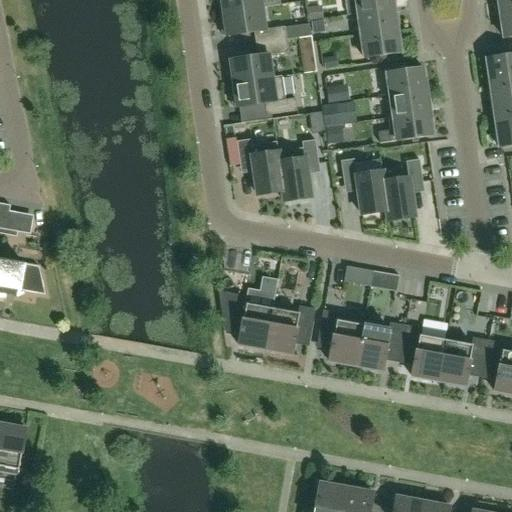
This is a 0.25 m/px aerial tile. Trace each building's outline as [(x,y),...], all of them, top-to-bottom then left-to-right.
[(221,3),(223,14),(262,8),(260,0),(216,0),(217,4),(221,3)] [(393,0),(346,0),(348,16),(358,15),(395,10),(393,0)] [(511,0),(498,0),(501,17),(511,15),(511,0)] [(224,25),(221,25),(222,37),(226,36),(226,38),(259,33),(260,44),(287,40),(286,28),(265,31),(262,8),(223,14),(224,25)] [(398,31),(395,10),(358,15),(361,36),(398,31)] [(318,14),(322,33),(332,31),(329,12),(318,14)] [(504,40),(511,38),(511,15),(501,17),(504,40)] [(361,36),(365,60),(401,54),(398,31),(361,36)] [(320,69),(318,39),(310,39),(312,69),(320,69)] [(232,75),(233,85),(272,79),(269,57),(289,54),(287,40),(260,44),(262,57),(230,62),(230,63),(226,64),(228,75),(232,75)] [(511,79),(511,56),(486,60),(489,82),(511,79)] [(388,98),(426,92),(423,69),(384,74),(388,98)] [(236,107),(237,109),(269,104),(271,116),(298,112),(296,99),(285,101),(281,77),(272,79),(233,85),(235,96),(231,96),(233,108),(236,107)] [(511,79),(489,82),(492,105),(511,102),(511,79)] [(388,120),(429,114),(426,92),(388,98),(391,117),(388,118),(388,120)] [(511,102),(492,105),(495,127),(511,124),(511,102)] [(333,125),(351,123),(349,110),(331,113),(333,125)] [(378,133),(379,145),(433,137),(429,114),(388,120),(390,132),(378,133)] [(511,124),(495,127),(499,150),(511,147),(511,124)] [(284,193),(278,153),(277,143),(251,147),(251,141),(236,143),(240,167),(253,165),(257,197),(282,193),(284,193)] [(303,149),(278,153),(284,193),(282,193),(284,203),(310,200),(306,167),(319,165),(315,141),(302,143),(303,149)] [(353,161),(340,163),(343,185),(344,185),(357,183),(358,192),(361,217),(386,213),(387,213),(383,182),(384,182),(382,172),(356,176),(354,165),(353,161)] [(387,213),(386,213),(388,223),(414,219),(411,195),(409,186),(422,184),(419,161),(406,163),(408,179),(384,182),(383,182),(387,213)] [(0,230),(18,234),(21,215),(9,212),(10,207),(0,205),(0,230)] [(0,262),(0,298),(3,299),(4,296),(18,298),(19,291),(45,296),(39,268),(22,265),(22,266),(0,262)] [(352,284),(406,289),(408,272),(354,267),(352,284)] [(227,327),(241,330),(238,346),(265,351),(272,310),(247,305),(248,298),(221,294),(227,327)] [(265,351),(292,356),(295,340),(309,342),(315,310),(299,308),(298,315),(272,310),(265,351)] [(317,344),(332,346),(329,363),(356,367),(363,326),(337,322),(339,315),(323,312),(317,344)] [(356,367),(382,372),(385,356),(400,359),(406,327),(390,324),(389,331),(363,326),(356,367)] [(421,330),(406,327),(400,359),(414,361),(411,378),(438,382),(446,341),(420,337),(421,330)] [(468,371),(483,374),(488,342),(473,339),(471,346),(446,341),(438,382),(465,387),(468,371)] [(504,345),(488,342),(483,374),(497,376),(494,393),(511,395),(511,353),(503,352),(504,345)] [(0,423),(0,470),(18,474),(26,428),(0,423)] [(302,511),(340,511),(345,489),(319,484),(317,500),(305,498),(302,511)] [(369,511),(373,494),(345,489),(340,511),(369,511)] [(419,511),(421,503),(396,498),(393,511),(419,511)] [(448,511),(450,508),(421,503),(419,511),(448,511)]
